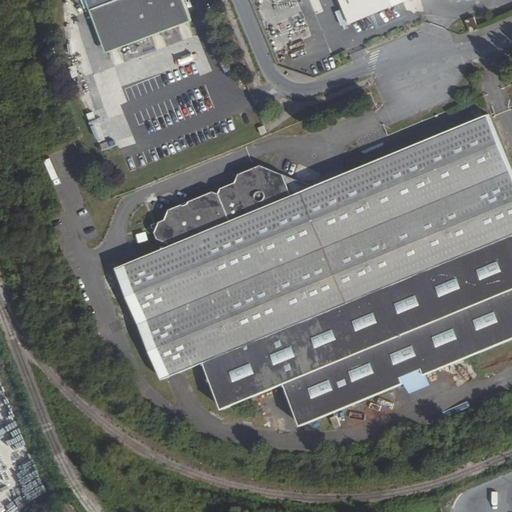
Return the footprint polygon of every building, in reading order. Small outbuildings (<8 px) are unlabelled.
[(183,0),(85,0),(105,52),(192,20),(183,0)] [(341,0),(351,24),(368,16),(366,12),(374,8),(376,13),(406,0),(341,0)] [(366,12),(368,16),(376,13),(374,8),(366,12)] [(464,19),(468,32),(476,29),(471,17),(464,19)] [(471,109),(474,117),(482,114),(479,106),(471,109)] [(168,243),(116,263),(162,374),(203,358),(221,404),(283,380),(300,423),(404,381),(424,373),(511,338),(511,171),(489,114),(305,187),(287,194),(285,188),(288,178),(256,163),(235,171),(233,180),(219,185),(216,190),(210,189),(167,206),(164,217),(158,220),(153,230),(156,236),(167,239),(168,243)] [(260,125),(263,132),(268,130),(265,122),(260,125)] [(404,381),(408,391),(428,383),(424,373),(404,381)]
